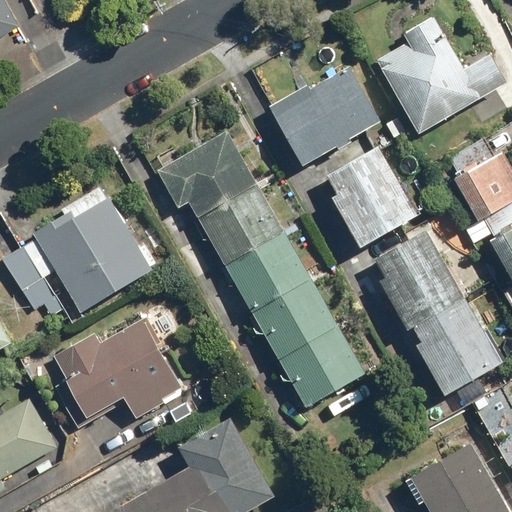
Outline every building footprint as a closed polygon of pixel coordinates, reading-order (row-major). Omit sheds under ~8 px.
[(0,0),(0,38),(23,26),(8,0),(0,0)] [(407,41),(376,60),(421,134),(509,82),(492,53),(464,69),(432,16),(403,33),(407,41)] [(351,65),(272,112),(304,166),(383,119),(351,65)] [(229,130),(158,169),(180,207),(190,202),(306,407),(366,373),(229,130)] [(379,145),(328,176),(338,193),(332,196),(363,247),(420,213),(379,145)] [(511,165),(502,148),(448,180),(475,224),(511,201),(511,165)] [(42,279),(57,269),(83,312),(153,268),(101,184),(61,208),(64,213),(32,233),(36,238),(22,246),(42,279)] [(511,224),(491,236),(511,274),(511,224)] [(382,273),(377,276),(407,330),(414,326),(465,297),(427,229),(374,258),(382,273)] [(422,341),(417,345),(445,394),(502,362),(465,297),(414,326),(422,341)] [(95,332),(53,355),(88,417),(125,396),(136,416),(165,400),(163,396),(182,386),(161,349),(165,347),(147,315),(100,340),(95,332)] [(0,323),(0,347),(11,342),(0,323)] [(511,403),(501,387),(472,404),(482,421),(511,403)] [(0,491),(6,488),(0,477),(57,446),(29,397),(0,413),(0,491)] [(243,511),(274,494),(229,416),(178,445),(189,464),(104,511),(243,511)] [(511,511),(511,510),(472,441),(409,476),(430,511),(511,511)]
